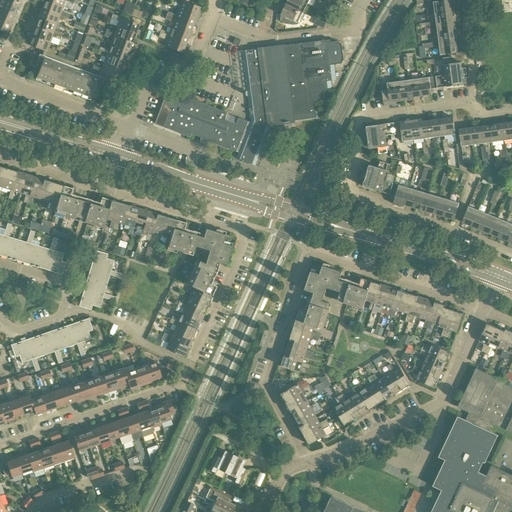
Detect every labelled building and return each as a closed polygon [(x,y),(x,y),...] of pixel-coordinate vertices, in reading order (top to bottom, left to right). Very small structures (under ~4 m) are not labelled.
[(18,6),(3,0),(0,0),(0,9),(14,15),(18,6)] [(61,12),(63,6),(46,0),(44,0),(42,9),(68,19),(70,15),(61,12)] [(181,0),(178,10),(196,16),(200,7),(187,2),(188,0),(181,0)] [(303,13),(308,4),(298,0),(287,0),(286,5),(303,13)] [(433,2),(435,14),(454,11),(453,0),(440,0),(441,1),(433,2)] [(126,12),(133,13),(135,5),(128,4),(126,12)] [(94,8),(91,14),(98,17),(102,7),(95,5),(94,8)] [(298,25),(303,13),(286,5),(281,15),(280,22),(298,25)] [(14,15),(0,9),(0,19),(10,24),(14,15)] [(68,19),(42,9),(38,18),(56,25),(58,19),(67,22),(68,19)] [(193,26),(196,16),(178,10),(176,15),(168,12),(166,16),(193,26)] [(456,22),(454,11),(435,14),(436,24),(454,22),(456,22)] [(329,19),(335,22),(338,15),(332,12),(329,19)] [(119,21),(117,27),(136,34),(139,24),(113,14),(111,18),(119,21)] [(193,26),(166,16),(165,19),(173,22),(171,28),(189,35),(193,26)] [(54,30),(56,25),(38,18),(35,27),(61,37),(63,33),(54,30)] [(10,24),(0,19),(0,30),(6,33),(10,24)] [(324,29),(326,24),(316,20),(314,24),(324,29)] [(81,23),(76,22),(73,27),(83,31),(85,25),(81,23)] [(455,32),(454,22),(436,24),(438,35),(455,32)] [(61,37),(35,27),(32,36),(50,42),(52,37),(60,40),(61,37)] [(132,43),(136,34),(117,27),(115,33),(107,30),(106,33),(132,43)] [(189,35),(171,28),(169,33),(161,30),(160,34),(186,44),(189,35)] [(456,43),(455,32),(438,35),(439,45),(456,43)] [(129,52),(132,43),(106,33),(104,36),(112,39),(110,45),(129,52)] [(183,53),(186,44),(160,34),(158,37),(166,40),(164,46),(183,53)] [(84,44),(89,46),(91,40),(101,43),(102,40),(86,35),(84,44)] [(48,48),(50,42),(32,36),(28,45),(55,55),(56,51),(48,48)] [(327,40),(264,48),(266,69),(245,72),(250,112),(251,121),(250,123),(247,132),(261,138),(267,140),(273,123),(279,122),(290,121),(321,117),(319,103),(329,101),(328,91),(333,91),(332,81),(337,80),(335,65),(343,64),(345,60),(343,44),(340,41),(332,42),(332,40),(327,40)] [(458,53),(456,43),(439,45),(440,55),(458,53)] [(125,61),(129,52),(110,45),(108,51),(100,48),(99,51),(125,61)] [(242,51),(245,72),(266,69),(264,48),(242,51)] [(76,52),(70,50),(67,60),(72,62),(76,52)] [(122,70),(125,61),(99,51),(98,55),(106,58),(104,63),(122,70)] [(446,75),(436,76),(438,88),(464,84),(464,78),(470,77),(468,67),(462,68),(461,62),(453,63),(452,57),(443,58),(446,75)] [(55,84),(61,66),(41,58),(39,61),(42,62),(36,77),(55,84)] [(119,79),(122,70),(104,63),(101,69),(93,66),(92,69),(119,79)] [(73,91),(80,72),(61,66),(55,84),(73,91)] [(100,80),(80,72),(73,91),(91,98),(97,83),(99,84),(100,80)] [(438,88),(436,76),(419,78),(422,96),(432,94),(431,89),(438,88)] [(422,96),(419,78),(409,80),(412,97),(422,96)] [(412,97),(409,80),(398,81),(401,101),(412,100),(412,97)] [(401,101),(398,81),(387,83),(388,90),(382,91),(384,106),(391,105),(390,102),(401,101)] [(228,113),(168,90),(155,124),(190,138),(193,132),(203,136),(204,134),(209,136),(207,141),(227,149),(228,148),(239,153),(247,132),(250,123),(238,118),(236,124),(225,120),(228,113)] [(453,117),(443,119),(445,136),(455,134),(453,117)] [(425,138),(422,121),(422,119),(411,121),(413,140),(425,138)] [(445,136),(443,119),(433,120),(435,137),(445,136)] [(435,137),(433,120),(422,121),(425,138),(435,137)] [(413,140),(411,121),(392,123),(393,135),(402,134),(403,141),(413,140)] [(511,139),(511,132),(511,122),(500,124),(503,141),(511,139)] [(393,135),(392,123),(367,127),(368,133),(361,133),(363,143),(369,142),(370,149),(378,147),(379,154),(387,153),(385,136),(393,135)] [(503,141),(500,124),(490,125),(492,142),(503,141)] [(492,142),(490,125),(480,126),(482,144),(492,142)] [(482,144),(480,126),(469,128),(472,145),(482,144)] [(472,145),(469,128),(459,129),(461,146),(472,145)] [(257,166),(267,140),(261,138),(247,132),(239,153),(237,158),(257,166)] [(363,186),(391,195),(394,183),(383,180),(388,164),(380,161),(378,167),(369,165),(368,171),(362,169),(359,178),(365,180),(363,186)] [(11,190),(16,171),(7,168),(2,187),(11,190)] [(20,193),(25,174),(16,171),(11,190),(9,198),(12,199),(15,191),(20,193)] [(27,203),(35,177),(25,174),(20,193),(26,194),(23,202),(27,203)] [(39,198),(44,179),(35,177),(27,203),(31,204),(33,197),(39,198)] [(46,209),(53,182),(44,179),(39,198),(44,200),(42,208),(46,209)] [(57,204),(62,185),(53,182),(46,209),(49,210),(51,202),(57,204)] [(404,205),(409,188),(400,185),(394,183),(391,195),(395,196),(393,204),(404,207),(405,205),(404,205)] [(80,217),(84,201),(70,197),(71,194),(73,195),(76,187),(73,186),(72,188),(62,185),(57,204),(54,212),(74,218),(74,216),(80,217)] [(414,208),(419,191),(409,188),(404,205),(405,205),(414,208)] [(424,211),(429,194),(419,191),(414,208),(424,211)] [(434,214),(439,197),(429,194),(424,211),(434,214)] [(103,227),(111,200),(102,197),(102,196),(99,195),(97,202),(100,203),(99,206),(84,201),(80,217),(85,219),(84,222),(103,227)] [(444,217),(449,200),(439,197),(434,214),(444,217)] [(113,229),(120,203),(111,200),(106,219),(111,220),(109,228),(113,229)] [(459,203),(449,200),(444,217),(454,220),(459,203)] [(124,224),(130,206),(120,203),(113,229),(116,230),(119,223),(124,224)] [(131,235),(139,208),(130,206),(124,224),(130,226),(128,234),(131,235)] [(472,226),(478,210),(469,206),(462,222),(472,226)] [(143,230),(148,211),(139,208),(131,235),(135,236),(137,228),(143,230)] [(481,230),(488,214),(478,210),(472,226),(481,230)] [(152,233),(157,214),(148,211),(143,230),(148,232),(146,239),(149,240),(152,233)] [(161,235),(166,217),(157,214),(152,233),(161,235)] [(491,234),(497,218),(488,214),(481,230),(491,234)] [(170,238),(175,220),(166,217),(161,235),(170,238)] [(500,238),(507,222),(497,218),(491,234),(500,238)] [(200,247),(203,237),(183,231),(184,228),(187,229),(189,222),(186,221),(185,223),(175,220),(170,238),(167,247),(187,253),(188,250),(193,252),(195,246),(200,247)] [(510,242),(511,237),(511,224),(507,222),(500,238),(510,242)] [(50,227),(40,224),(38,230),(48,233),(50,227)] [(0,255),(1,255),(6,236),(8,236),(10,231),(6,229),(4,235),(0,233),(0,255)] [(206,229),(203,237),(200,247),(209,250),(206,259),(217,262),(226,264),(231,246),(222,243),(225,234),(206,229)] [(70,231),(69,234),(68,239),(76,241),(78,233),(70,231)] [(12,259),(17,239),(8,236),(6,236),(1,255),(12,259)] [(33,238),(28,236),(27,242),(29,243),(23,262),(35,266),(40,246),(31,243),(33,238)] [(27,242),(17,239),(12,259),(23,262),(29,243),(27,242)] [(56,244),(52,243),(50,249),(40,246),(35,266),(46,269),(52,249),(54,250),(56,244)] [(64,253),(54,250),(52,249),(46,269),(62,274),(66,262),(61,261),(64,253)] [(108,254),(96,250),(91,266),(110,272),(111,270),(114,260),(107,258),(108,254)] [(208,282),(217,262),(206,259),(205,264),(199,261),(197,266),(194,265),(186,284),(194,287),(212,296),(216,286),(217,287),(219,284),(212,281),(210,283),(208,282)] [(110,272),(91,266),(87,278),(107,284),(110,275),(116,276),(117,272),(111,270),(110,272)] [(336,291),(339,281),(342,272),(322,266),(319,275),(310,272),(305,290),(314,293),(324,296),(326,288),(336,291)] [(365,300),(371,282),(361,279),(362,277),(359,276),(356,284),(359,284),(358,287),(339,281),(336,291),(340,292),(338,299),(344,300),(343,303),(363,309),(365,300)] [(107,284),(87,278),(84,289),(103,295),(103,297),(109,299),(110,295),(104,293),(107,284)] [(372,311),(380,285),(371,282),(365,300),(371,302),(368,310),(372,311)] [(384,306),(390,287),(380,285),(372,311),(375,312),(378,304),(384,306)] [(212,296),(194,287),(190,296),(208,304),(212,296)] [(390,316),(399,290),(390,287),(384,306),(389,308),(387,315),(390,316)] [(100,307),(103,297),(103,295),(84,289),(79,306),(91,309),(92,305),(100,307)] [(402,312),(408,293),(399,290),(390,316),(394,318),(396,310),(402,312)] [(322,301),(324,296),(314,293),(307,313),(305,312),(306,309),(298,307),(297,310),(299,311),(295,320),(314,326),(323,329),(329,310),(326,309),(328,303),(322,301)] [(409,322),(417,296),(408,293),(402,312),(407,314),(405,321),(409,322)] [(208,304),(190,296),(186,304),(204,313),(208,304)] [(420,318),(426,299),(417,296),(409,322),(412,323),(415,316),(420,318)] [(204,313),(186,304),(175,299),(173,303),(184,308),(182,314),(200,322),(204,313)] [(427,328),(435,302),(426,299),(420,318),(426,319),(423,327),(427,328)] [(444,307),(445,305),(435,302),(427,328),(430,329),(433,322),(438,323),(439,324),(444,307)] [(445,337),(453,310),(444,307),(439,324),(438,323),(438,326),(444,328),(441,335),(445,337)] [(463,313),(453,310),(445,337),(448,338),(450,330),(457,332),(463,313)] [(200,322),(182,314),(179,319),(172,316),(170,319),(196,330),(200,322)] [(89,318),(72,324),(79,343),(76,344),(78,350),(83,348),(81,342),(91,339),(88,330),(92,329),(89,318)] [(196,330),(170,319),(169,322),(176,325),(174,331),(192,339),(196,330)] [(312,332),(314,326),(295,320),(292,330),(319,338),(320,334),(312,332)] [(484,353),(496,327),(487,323),(479,341),(484,344),(481,351),(484,353)] [(79,343),(72,324),(60,328),(67,347),(76,344),(79,343)] [(505,331),(496,327),(484,353),(488,354),(491,347),(497,349),(498,347),(505,332),(505,331)] [(60,328),(49,332),(56,351),(58,350),(67,347),(60,328)] [(498,347),(503,349),(500,357),(503,358),(511,339),(511,331),(506,329),(505,331),(505,332),(498,347)] [(319,338),(292,330),(290,339),(308,345),(310,339),(318,341),(319,338)] [(192,339),(174,331),(171,336),(164,333),(162,336),(188,348),(192,339)] [(49,332),(38,336),(44,355),(53,352),(55,358),(60,356),(58,350),(56,351),(49,332)] [(38,336),(26,339),(33,359),(31,360),(33,364),(33,366),(37,364),(35,358),(44,355),(38,336)] [(188,348),(162,336),(161,340),(168,343),(165,349),(183,357),(188,348)] [(33,359),(26,339),(10,345),(15,357),(18,356),(21,363),(27,361),(31,360),(33,359)] [(306,350),(308,345),(290,339),(287,348),(313,356),(314,353),(306,350)] [(511,353),(511,339),(503,358),(507,360),(510,352),(511,353)] [(422,347),(421,350),(446,361),(450,352),(432,344),(430,350),(422,347)] [(313,356),(287,348),(284,357),(302,363),(304,357),(312,360),(313,356)] [(442,370),(446,361),(421,350),(419,354),(427,357),(424,362),(442,370)] [(310,365),(302,363),(284,357),(281,367),(299,372),(301,367),(309,369),(310,365)] [(156,362),(145,365),(151,383),(164,378),(163,374),(160,374),(156,362)] [(438,379),(442,370),(424,362),(422,368),(414,365),(413,368),(438,379)] [(388,366),(390,370),(402,389),(410,384),(400,367),(395,371),(391,364),(388,366)] [(151,383),(145,365),(135,369),(141,386),(151,383)] [(124,372),(125,372),(123,368),(113,371),(119,389),(128,385),(129,385),(124,372)] [(434,388),(438,379),(413,368),(412,371),(419,374),(416,380),(434,388)] [(506,382),(476,368),(458,407),(469,412),(466,420),(458,416),(439,457),(445,460),(433,486),(442,490),(431,511),(494,511),(499,501),(511,507),(511,474),(511,475),(492,465),(487,476),(479,472),(483,462),(485,463),(498,435),(489,431),(493,423),(511,432),(511,387),(505,384),(506,382)] [(135,369),(125,372),(124,372),(129,385),(128,385),(130,390),(141,386),(135,369)] [(402,389),(390,370),(387,372),(388,375),(383,378),(394,395),(402,389)] [(119,389),(113,371),(102,375),(108,392),(119,389)] [(394,395),(383,378),(379,381),(374,374),(371,377),(386,400),(394,395)] [(108,392),(102,375),(92,378),(98,396),(108,392)] [(320,377),(322,382),(316,384),(319,391),(331,387),(327,375),(320,377)] [(386,400),(371,377),(368,378),(372,385),(367,388),(378,405),(386,400)] [(98,396),(92,378),(81,382),(87,399),(98,396)] [(81,382),(72,385),(77,401),(76,401),(77,403),(87,399),(81,382)] [(72,385),(71,383),(60,386),(66,404),(76,401),(77,401),(72,385)] [(285,403),(310,389),(308,386),(301,390),(298,384),(281,394),(285,403)] [(378,405),(367,388),(362,391),(358,385),(355,387),(369,410),(378,405)] [(66,404),(60,386),(50,390),(56,408),(66,404)] [(369,410),(355,387),(352,389),(356,395),(351,398),(362,415),(369,410)] [(290,411),(307,402),(305,397),(312,393),(310,389),(285,403),(290,411)] [(56,408),(50,390),(39,394),(45,411),(56,408)] [(29,397),(30,397),(29,392),(17,396),(23,414),(34,410),(29,397)] [(45,411),(39,394),(30,397),(29,397),(34,410),(35,415),(45,411)] [(362,415),(351,398),(346,401),(342,395),(339,397),(353,420),(362,415)] [(23,414),(17,396),(7,400),(8,402),(13,417),(14,417),(23,414)] [(353,420),(339,397),(335,399),(339,406),(334,409),(344,426),(353,420)] [(170,400),(154,405),(155,407),(160,422),(161,422),(171,419),(170,414),(174,412),(170,400)] [(8,402),(0,404),(0,411),(4,423),(15,419),(14,417),(13,417),(8,402)] [(295,420),(319,406),(317,403),(310,407),(307,402),(290,411),(295,420)] [(300,428),(317,419),(314,413),(321,409),(319,406),(295,420),(300,428)] [(155,407),(145,411),(151,428),(162,424),(161,422),(160,422),(155,407)] [(152,433),(151,428),(145,411),(134,415),(140,432),(142,437),(152,433)] [(140,432),(134,415),(124,418),(130,435),(140,432)] [(130,435),(124,418),(115,421),(114,421),(120,436),(119,437),(122,444),(132,440),(130,435)] [(114,419),(103,423),(109,440),(119,437),(120,436),(114,421),(115,421),(114,419)] [(304,436),(329,423),(327,420),(320,424),(317,419),(300,428),(304,436)] [(109,440),(103,423),(93,426),(99,444),(109,440)] [(330,426),(329,423),(304,436),(309,445),(326,436),(323,430),(330,426)] [(99,444),(93,426),(83,430),(89,447),(99,444)] [(89,447),(83,430),(72,433),(78,451),(79,451),(89,447)] [(68,440),(57,444),(63,461),(74,457),(68,440)] [(63,461),(57,444),(47,447),(53,465),(63,461)] [(53,465),(47,447),(37,451),(43,468),(53,465)] [(43,468),(37,451),(27,454),(32,469),(33,472),(43,468)] [(227,473),(235,456),(225,451),(221,458),(216,455),(209,470),(214,472),(216,468),(227,473)] [(27,454),(27,452),(16,456),(21,473),(32,469),(27,454)] [(16,456),(0,461),(0,462),(5,476),(10,474),(11,477),(21,473),(16,456)] [(245,461),(235,456),(227,473),(236,478),(234,482),(240,485),(247,470),(241,468),(245,461)] [(99,476),(97,470),(96,467),(85,471),(88,477),(91,479),(99,476)] [(37,484),(34,476),(28,478),(31,487),(37,484)] [(227,501),(230,496),(211,487),(206,497),(215,501),(212,507),(221,511),(231,511),(235,505),(227,501)] [(412,511),(421,494),(414,490),(403,511),(412,511)] [(364,511),(330,496),(322,511),(364,511)] [(26,508),(30,504),(25,500),(21,504),(26,508)]
